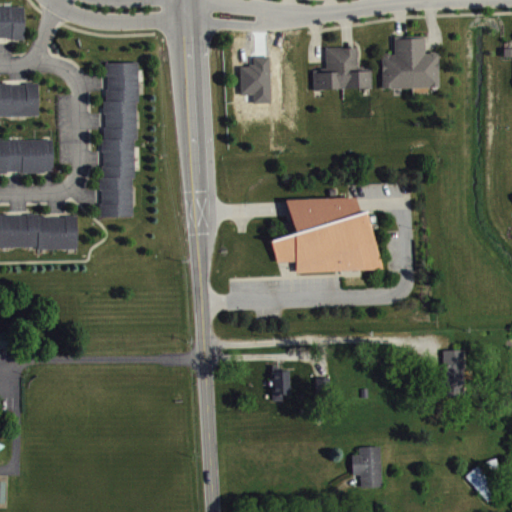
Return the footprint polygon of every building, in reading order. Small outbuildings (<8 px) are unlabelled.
[(0,36),(10,36),(10,38),(23,38),(22,6),(0,6),(0,36)] [(424,53),(423,35),(392,36),(393,54),(389,54),(388,53),(383,53),(382,54),(380,54),(381,88),(438,86),(436,53),(433,51),(429,51),(427,53),(424,53)] [(324,47),(325,67),(319,67),(319,69),(312,69),(313,89),(317,89),(318,87),(321,87),(323,87),(361,87),(361,89),(370,89),(369,68),(362,68),(362,66),(356,66),(355,47),(324,47)] [(98,216),(98,203),(100,203),(100,189),(98,189),(98,176),(101,176),(100,165),(102,165),(102,150),(100,150),(100,138),(103,138),(102,127),(104,127),(104,113),(102,112),(102,100),(105,100),(104,88),(106,88),(106,75),(104,75),(104,62),(136,62),(136,101),(134,101),(134,139),(132,139),(132,177),(130,178),(130,215),(98,216)] [(0,83),(9,83),(9,85),(24,84),(24,81),(35,82),(36,114),(0,114),(0,83)] [(0,173),(5,173),(5,170),(20,170),(20,173),(43,172),(43,170),(51,170),(50,139),(0,139),(0,173)] [(282,199),(293,232),(268,240),(275,261),(294,260),(295,271),(381,268),(362,211),(359,212),(353,196),(282,199)] [(0,214),(9,214),(9,215),(25,215),(25,213),(37,213),(37,216),(48,216),(48,217),(63,217),(63,215),(73,215),(74,247),(36,248),(36,245),(0,245),(0,214)] [(0,353),(9,353),(9,337),(0,337),(0,353)] [(442,355),(443,401),(466,401),(465,355),(442,355)] [(288,393),(280,393),(281,399),(270,399),(269,369),(270,369),(270,365),(275,365),(276,369),(287,370),(288,393)] [(312,377),(313,395),(329,395),(327,376),(312,377)] [(359,486),(358,473),(351,473),(350,458),(358,458),(358,446),(378,446),(380,486),(359,486)] [(500,496),(480,471),(468,481),(488,506),(500,496)]
